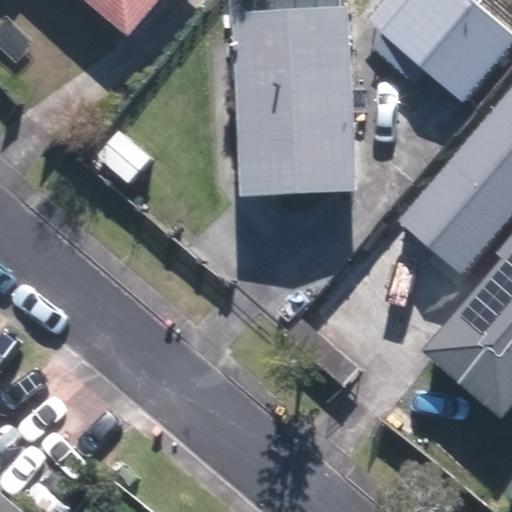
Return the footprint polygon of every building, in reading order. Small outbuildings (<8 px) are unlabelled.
[(79,0),(131,45),(169,0),(79,0)] [(511,70),(511,33),(472,0),(445,0),(399,56),(472,117),(511,70)] [(352,15),(234,22),(245,206),(363,199),(352,15)] [(511,228),(511,98),(401,227),(465,282),(511,228)] [(505,427),(511,419),(511,244),(500,259),(508,265),(427,361),(505,427)] [(0,511),(19,511),(0,495),(0,511)]
